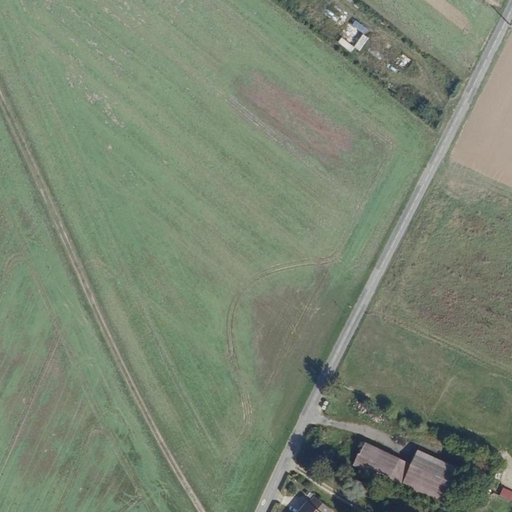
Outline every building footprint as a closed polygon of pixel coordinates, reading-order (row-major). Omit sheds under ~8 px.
[(335,21),(338,17),(327,8),(323,13),(335,21)] [(364,34),(368,27),(353,18),(339,43),(359,54),(369,37),(364,34)] [(403,53),(396,62),(406,70),(414,61),(403,53)] [(456,506),(470,474),(427,455),(422,465),(372,443),(363,464),(456,506)] [(511,500),(511,492),(502,488),(499,496),(511,500)] [(299,511),(325,511),(328,510),(315,498),(308,505),(307,504),(299,511)]
